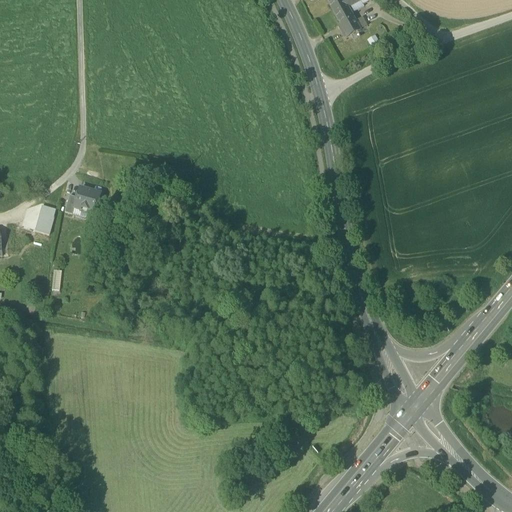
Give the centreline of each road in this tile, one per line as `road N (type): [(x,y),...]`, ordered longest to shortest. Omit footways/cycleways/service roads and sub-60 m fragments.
road 1 (tertiary): [(379,345),(353,271),(320,95),(283,0)]
road 2 (track): [(511,14),(320,95)]
road 3 (primary): [(346,492),(415,452),(437,453),(475,477)]
